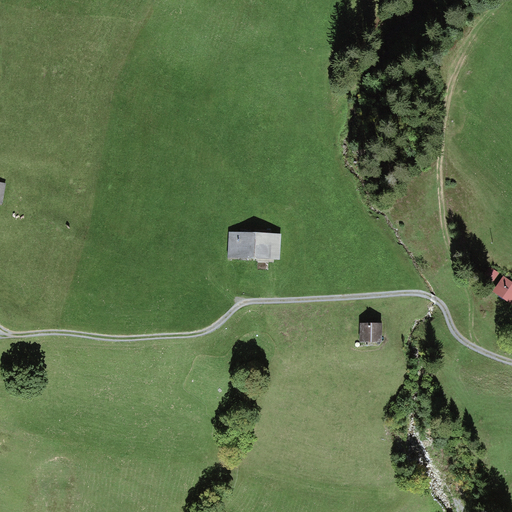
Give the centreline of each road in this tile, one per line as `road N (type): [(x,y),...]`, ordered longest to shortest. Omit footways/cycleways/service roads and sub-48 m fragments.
road 1 (track): [(0,335),(186,335),(213,328),(242,302),(417,293),(437,300),(458,336),(479,349)]
road 2 (track): [(503,0),(440,96),(443,210),(474,294),(472,329),(479,349),(511,361)]
